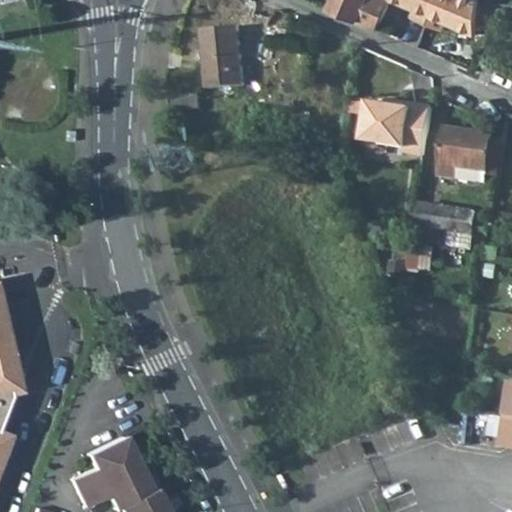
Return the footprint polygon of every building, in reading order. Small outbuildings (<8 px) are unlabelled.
[(337,0),(334,9),(380,29),(392,0),(337,0)] [(414,16),(429,22),(445,29),(449,20),(480,33),(480,27),(482,4),(481,0),(403,0),(418,6),(414,16)] [(480,27),(497,28),(498,5),(482,4),(480,27)] [(209,90),(244,86),(239,28),(203,31),(209,90)] [(200,111),(200,97),(173,97),(173,111),(200,111)] [(425,157),(433,107),(396,101),(395,106),(387,105),(371,102),(364,142),(407,148),(406,154),(425,157)] [(280,104),(281,117),(296,117),(296,103),(280,104)] [(263,118),(281,117),(280,104),(263,104),(263,118)] [(440,177),(458,179),(459,172),(487,176),(498,178),(504,141),(492,140),(493,136),(447,129),(440,177)] [(458,179),(486,184),(487,176),(459,172),(458,179)] [(407,272),(422,275),(423,270),(434,272),(438,246),(435,245),(438,230),(475,236),(479,215),(420,205),(415,236),(413,235),(407,272)] [(438,246),(473,251),(475,236),(438,230),(435,245),(438,246)] [(485,261),(497,263),(499,249),(487,247),(485,261)] [(403,295),(414,296),(416,281),(405,280),(403,295)] [(0,458),(9,434),(0,429),(0,414),(16,373),(0,303),(0,458)] [(16,373),(8,395),(20,392),(16,373)] [(511,416),(506,416),(501,447),(511,449),(511,416)] [(77,493),(138,463),(125,435),(86,454),(93,468),(70,479),(77,493)] [(118,507),(152,491),(138,463),(77,493),(84,507),(107,495),(114,509),(118,507)] [(167,511),(156,488),(152,491),(118,507),(120,511),(167,511)]
